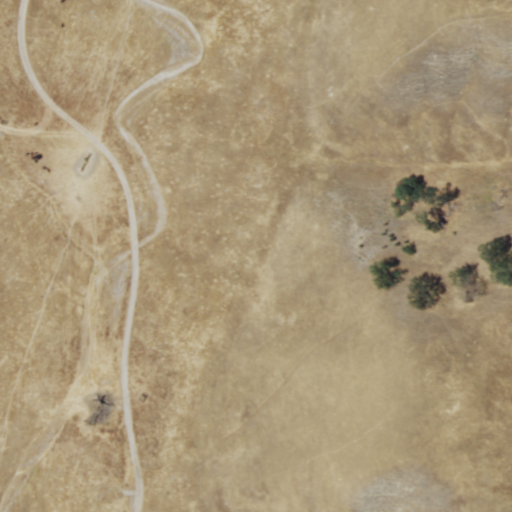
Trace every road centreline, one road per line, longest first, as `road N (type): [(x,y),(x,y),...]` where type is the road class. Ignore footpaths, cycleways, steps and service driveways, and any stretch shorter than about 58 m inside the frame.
road 1 (residential): [(18,0),(17,40),(45,101),(100,144),(121,179),(131,243),(125,337)]
road 2 (track): [(124,511),(125,337)]
